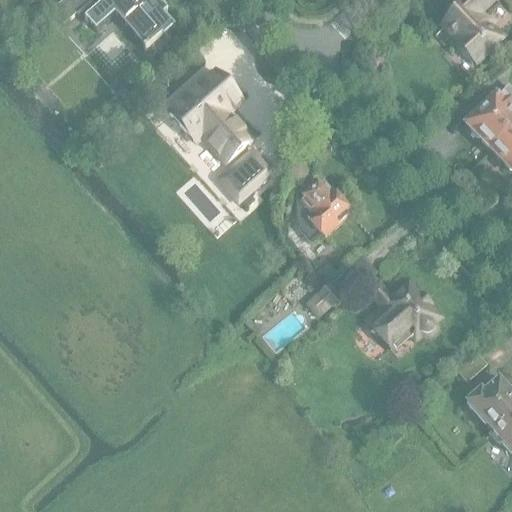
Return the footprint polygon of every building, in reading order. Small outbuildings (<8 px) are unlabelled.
[(90,0),(68,0),(52,14),(64,28),(93,3),(90,0)] [(109,0),(87,20),(98,33),(116,17),(147,52),(173,29),(162,17),(166,13),(154,0),(109,0)] [(500,0),(511,11),(511,10),(511,0),(467,0),(446,21),(449,24),(442,30),(457,46),(456,47),(460,52),(458,54),(470,67),(473,64),(476,68),(503,41),(490,28),(494,25),(481,12),(487,6),(488,7),(494,1),(492,0),(500,0)] [(217,78),(172,117),(196,146),(204,140),(227,167),(252,145),(229,118),(241,106),(217,78)] [(493,153),(511,134),(511,90),(510,89),(470,128),(472,130),(472,133),(479,139),(481,139),(493,153)] [(511,134),(493,153),(507,167),(507,169),(511,174),(511,134)] [(252,158),(222,184),(239,204),(270,177),(252,158)] [(296,201),(296,204),(296,219),(296,226),(297,230),(299,234),(312,248),(324,237),(326,241),(352,217),(334,197),(333,198),(323,186),(321,188),(316,182),(303,193),(298,197),(297,198),(296,201)] [(325,265),(315,274),(327,288),(337,279),(325,265)] [(382,310),(368,323),(376,332),(374,334),(398,361),(422,340),(425,341),(428,341),(431,340),(435,338),(438,334),(438,330),(438,327),(437,326),(442,322),(409,285),(392,300),(379,285),(369,295),(382,310)] [(325,291),(307,308),(318,321),(331,309),(333,310),(340,304),(327,290),(325,291)] [(477,358),(457,376),(467,387),(487,369),(477,358)] [(470,403),(466,406),(493,435),(503,425),(496,417),(511,403),(511,396),(499,383),(494,388),(483,397),(479,394),(475,394),(470,398),(470,403)] [(503,425),(493,435),(511,456),(511,403),(496,417),(503,425)]
